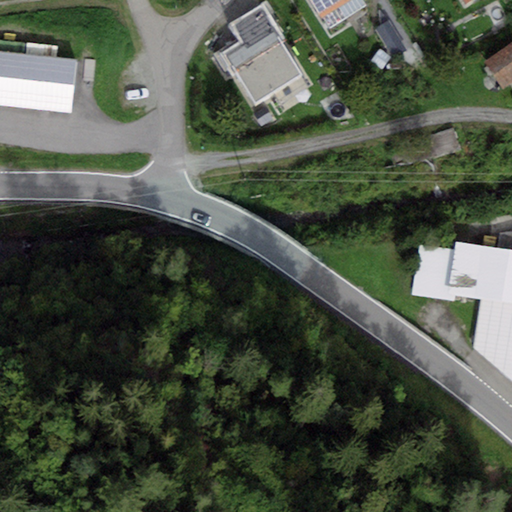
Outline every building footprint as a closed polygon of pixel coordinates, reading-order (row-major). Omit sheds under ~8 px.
[(351,0),(308,0),(322,20),(324,19),(351,0)] [(363,0),(351,0),(324,19),(330,28),(366,4),(363,0)] [(230,26),(241,43),(223,55),(255,105),(302,75),(281,43),(286,40),(263,5),(230,26)] [(407,51),(389,21),(375,30),(393,59),(407,51)] [(511,43),(484,63),(502,89),(511,82),(511,43)] [(78,63),(0,53),(0,108),(72,117),(78,63)] [(454,250),(419,247),(411,296),(455,302),(454,297),(480,300),(472,350),(511,384),(511,231),(499,233),(495,248),(456,243),(454,250)]
